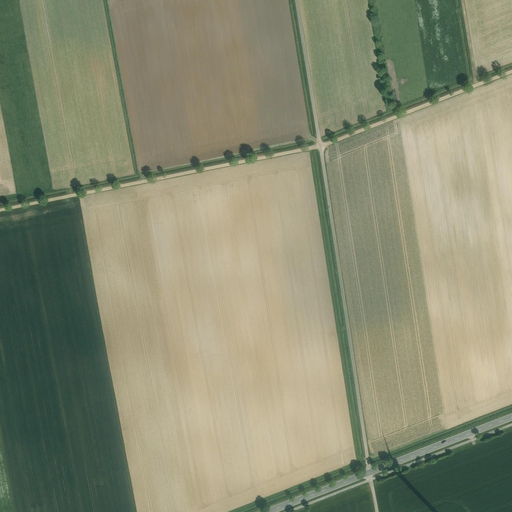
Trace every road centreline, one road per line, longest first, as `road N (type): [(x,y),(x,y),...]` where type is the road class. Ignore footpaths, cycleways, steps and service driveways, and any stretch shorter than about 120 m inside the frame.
road 1 (track): [(511,71),(320,146),(0,210)]
road 2 (track): [(296,0),(377,511)]
road 3 (secondary): [(511,417),(267,511)]
